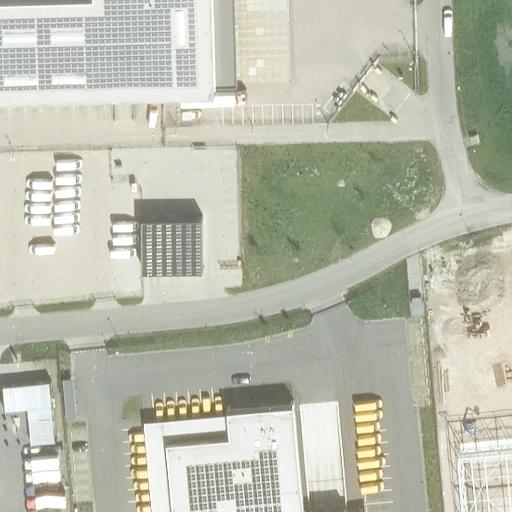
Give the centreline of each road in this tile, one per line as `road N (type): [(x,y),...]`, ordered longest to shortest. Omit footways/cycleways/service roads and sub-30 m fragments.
road 1 (unclassified): [(468,219),(266,304),(0,333)]
road 2 (unclassified): [(468,219),(445,133),(437,0)]
